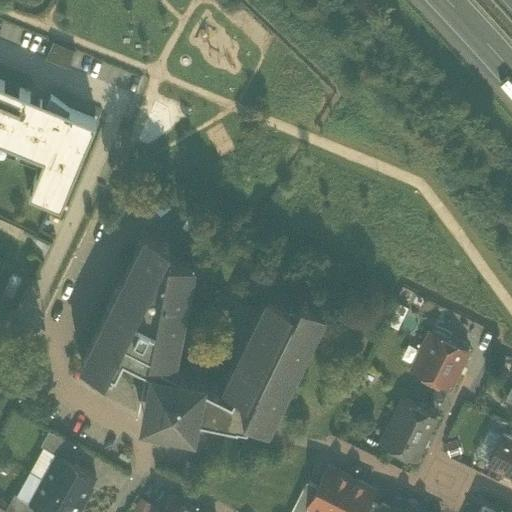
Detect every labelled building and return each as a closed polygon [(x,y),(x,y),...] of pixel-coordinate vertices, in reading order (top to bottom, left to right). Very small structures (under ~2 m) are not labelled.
[(52,40),(45,57),(68,66),(75,49),(52,40)] [(30,90),(0,78),(0,136),(43,154),(28,190),(61,204),(96,118),(69,107),(64,119),(43,110),(25,103),(30,90)] [(25,103),(43,110),(48,98),(30,90),(25,103)] [(50,92),(48,98),(43,110),(64,119),(69,107),(50,92)] [(141,415),(194,426),(197,410),(237,418),(237,416),(246,418),(249,413),(267,422),(324,305),(301,293),(298,297),(289,293),(286,299),(279,295),(268,289),(223,381),(234,386),(231,392),(203,378),(203,374),(186,370),(162,358),(163,355),(174,357),(194,258),(183,255),(173,253),(174,247),(168,244),(170,239),(146,227),(81,360),(105,372),(111,375),(115,367),(123,351),(152,365),(149,379),(141,415)] [(2,292),(12,296),(22,276),(12,271),(2,292)] [(436,379),(450,386),(468,348),(430,329),(411,367),(425,374),(426,379),(431,381),(436,380),(436,379)] [(400,449),(415,457),(436,415),(402,398),(381,440),(391,445),(392,448),(397,450),(400,449)] [(58,451),(72,459),(80,445),(49,428),(40,443),(57,452),(58,451)] [(488,460),(511,472),(511,435),(503,431),(488,460)] [(57,452),(44,476),(85,499),(91,488),(88,486),(95,472),(72,459),(58,451),(57,452)] [(309,503),(327,511),(332,511),(351,474),(327,463),(317,484),(308,503),(309,503)] [(374,486),(351,474),(332,511),(361,511),(368,498),(374,486)] [(79,510),(85,499),(44,476),(31,500),(30,501),(45,509),(50,511),(73,511),(76,508),(79,510)] [(289,511),(304,511),(309,503),(308,503),(317,484),(306,478),(289,511)] [(14,490),(5,507),(13,511),(43,511),(45,509),(30,501),(31,500),(14,490)] [(190,511),(194,505),(171,493),(160,511),(190,511)] [(416,511),(419,508),(395,497),(391,506),(387,511),(416,511)] [(374,511),(379,503),(368,498),(361,511),(374,511)] [(380,500),(379,503),(374,511),(387,511),(391,506),(380,500)]
